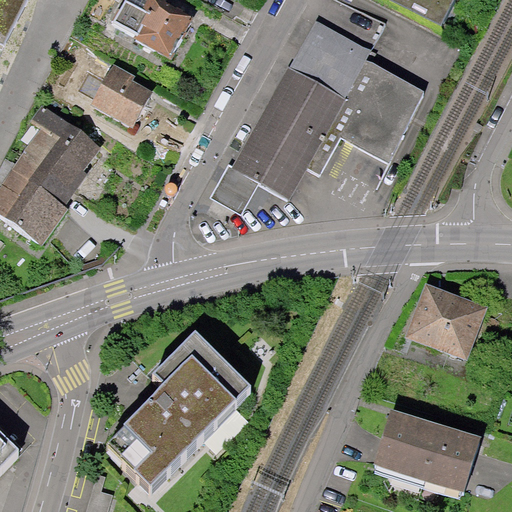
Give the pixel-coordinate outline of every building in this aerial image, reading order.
[(0,0),(0,63),(28,0),(0,0)] [(194,18),(163,0),(146,0),(142,9),(126,0),(123,0),(112,20),(136,34),(134,38),(171,59),(194,18)] [(454,6),(441,0),(382,0),(379,6),(439,36),(454,6)] [(108,68),(86,110),(133,134),(152,99),(130,88),(134,81),(108,68)] [(36,140),(0,186),(0,223),(35,249),(104,158),(40,109),(23,131),(36,140)] [(484,314),(422,291),(402,344),(465,367),(484,314)] [(148,500),(253,400),(193,338),(142,387),(154,400),(100,451),(148,500)] [(480,446),(387,418),(370,472),(463,500),(480,446)] [(0,469),(15,453),(0,439),(0,469)] [(104,480),(94,478),(84,511),(113,511),(117,499),(100,494),(104,480)]
